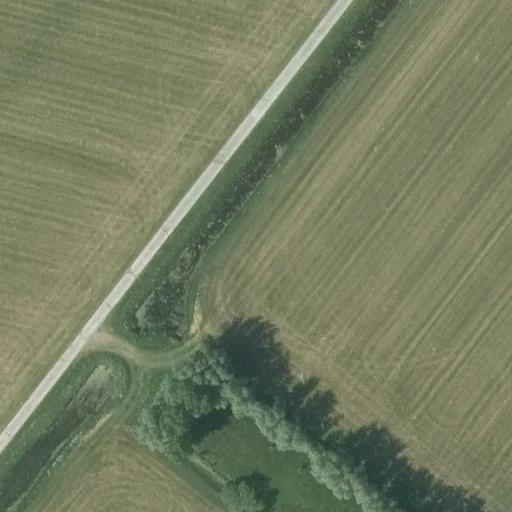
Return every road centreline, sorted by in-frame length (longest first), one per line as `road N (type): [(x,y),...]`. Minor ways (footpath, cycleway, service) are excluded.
road 1 (track): [(0,443),(344,0)]
road 2 (track): [(109,437),(135,384),(134,356),(187,346),(212,332)]
